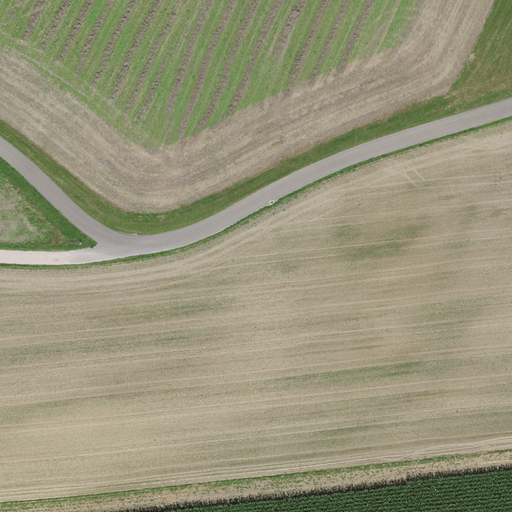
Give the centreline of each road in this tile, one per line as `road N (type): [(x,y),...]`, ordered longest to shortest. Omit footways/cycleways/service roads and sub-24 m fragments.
road 1 (track): [(125,250),(202,230),(361,152),(511,108)]
road 2 (track): [(0,148),(125,250)]
road 3 (track): [(0,256),(125,250)]
